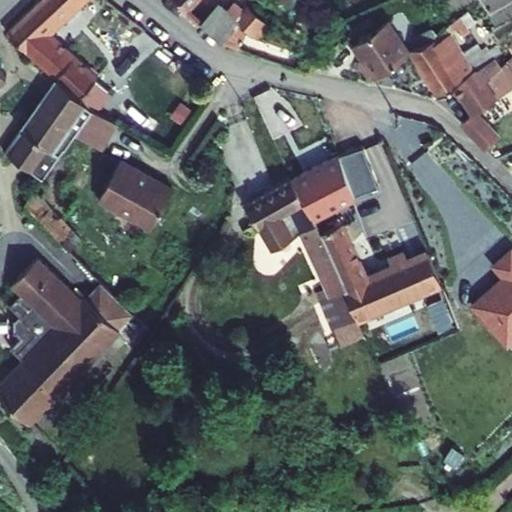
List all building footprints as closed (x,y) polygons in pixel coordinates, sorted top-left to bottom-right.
[(36,0),(6,29),(55,79),(81,106),(99,88),(44,31),(74,4),(77,6),(82,0),(36,0)] [(178,0),(185,6),(190,0),(289,0),(301,16),(314,7),(311,1),(311,0),(178,0)] [(213,0),(190,0),(185,6),(200,20),(215,2),(213,0)] [(220,40),(250,49),(262,24),(256,18),(260,14),(246,3),(237,13),(226,4),(222,8),(215,2),(200,20),(220,40)] [(347,43),(371,76),(407,49),(384,18),(347,43)] [(407,49),(416,63),(456,38),(450,30),(439,37),(436,32),(429,37),(427,34),(407,49)] [(416,63),(436,90),(453,79),(494,50),(488,43),(474,51),(465,41),(460,44),(456,38),(416,63)] [(502,61),(494,50),(453,79),(473,107),(511,80),(511,59),(509,56),(502,61)] [(87,113),(81,106),(55,79),(47,91),(29,117),(25,125),(5,155),(14,161),(26,168),(45,180),(73,135),(87,113)] [(479,111),(473,107),(458,118),(483,145),(498,131),(479,111)] [(87,113),(73,135),(98,152),(115,126),(87,113)] [(369,182),(352,144),(292,173),(309,212),(369,182)] [(174,187),(121,158),(99,198),(152,227),(174,187)] [(299,228),(327,292),(343,286),(315,226),(309,212),(292,173),(247,195),(267,242),(299,228)] [(30,207),(79,254),(90,244),(37,192),(30,207)] [(337,217),(315,226),(343,286),(355,313),(438,278),(425,249),(404,258),(399,249),(386,255),(390,263),(362,274),(337,217)] [(83,291),(39,251),(13,279),(23,288),(11,301),(19,308),(14,314),(14,328),(19,333),(11,342),(23,353),(0,378),(0,389),(33,419),(122,324),(120,323),(134,307),(101,275),(96,280),(86,291),(84,289),(83,291)] [(511,253),(501,264),(510,274),(479,304),(504,330),(511,322),(511,253)] [(327,292),(318,296),(330,325),(353,314),(355,313),(343,286),(327,292)] [(359,328),(353,314),(330,325),(336,339),(359,328)]
